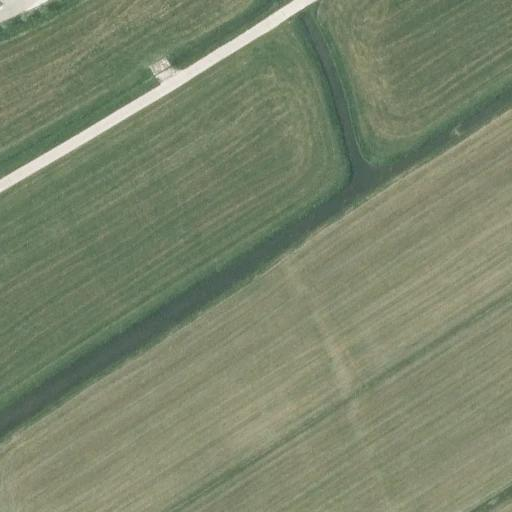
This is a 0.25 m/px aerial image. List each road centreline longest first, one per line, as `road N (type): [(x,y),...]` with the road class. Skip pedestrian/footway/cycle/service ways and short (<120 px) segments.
road 1 (track): [(172,85),(0,194)]
road 2 (track): [(307,0),(172,85)]
